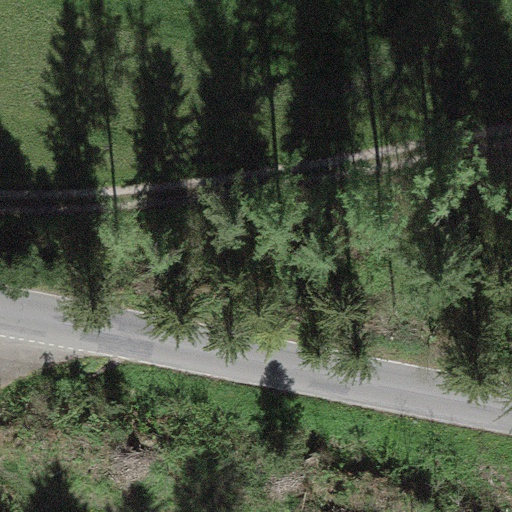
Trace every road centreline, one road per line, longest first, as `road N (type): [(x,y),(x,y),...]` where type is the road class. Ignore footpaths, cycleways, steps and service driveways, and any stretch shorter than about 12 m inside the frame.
road 1 (tertiary): [(0,309),(511,411)]
road 2 (track): [(0,160),(511,80)]
